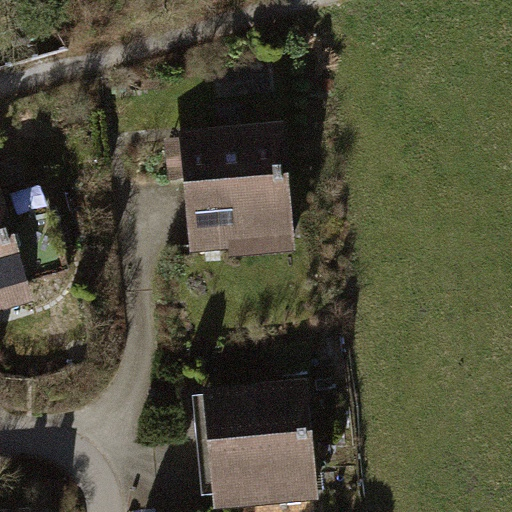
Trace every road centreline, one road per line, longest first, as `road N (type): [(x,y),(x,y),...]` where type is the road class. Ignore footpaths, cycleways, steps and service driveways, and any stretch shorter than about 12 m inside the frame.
road 1 (track): [(320,0),(0,86)]
road 2 (residential): [(109,511),(89,463),(49,445),(0,443)]
